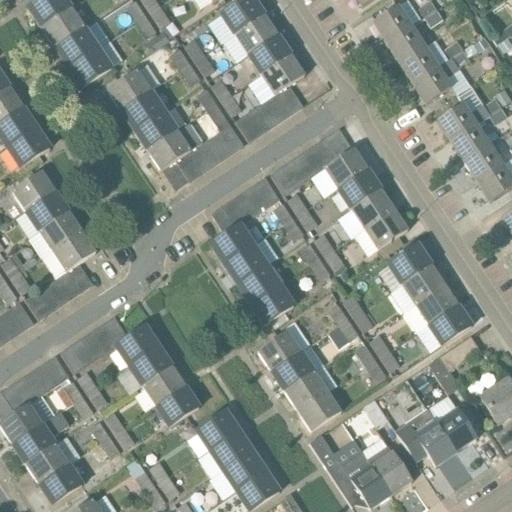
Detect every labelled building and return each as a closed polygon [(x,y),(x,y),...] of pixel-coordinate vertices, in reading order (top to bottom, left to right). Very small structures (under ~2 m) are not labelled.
[(10,0),(16,9),(27,2),(25,0),(10,0)] [(43,0),(27,11),(41,32),(72,11),(64,0),(43,0)] [(150,17),(160,10),(153,0),(142,0),(140,2),(150,17)] [(234,39),(263,19),(250,0),(247,0),(220,18),(234,39)] [(354,0),(361,11),(377,0),(354,0)] [(424,21),(437,13),(435,11),(431,4),(418,12),(424,21)] [(136,26),(146,19),(136,5),(126,11),(136,26)] [(385,47),(412,29),(406,20),(399,8),(372,26),(385,47)] [(160,10),(150,17),(160,32),(170,25),(160,10)] [(41,32),(54,52),(85,31),(72,11),(41,32)] [(437,13),(424,21),(430,30),(443,22),(437,13)] [(146,19),(136,26),(146,41),(155,34),(146,19)] [(247,59),(277,39),(263,19),(234,39),(247,59)] [(399,67),(426,49),(413,28),(412,29),(385,47),(399,67)] [(54,52),(68,72),(98,52),(85,31),(54,52)] [(168,43),(163,35),(143,48),(149,58),(169,44),(168,43)] [(261,79),(290,59),(277,39),(247,59),(261,79)] [(483,40),(473,47),(477,55),(478,56),(489,49),(483,40)] [(511,49),(507,42),(497,49),(502,57),(511,50),(511,49)] [(194,65),(204,58),(194,43),(184,50),(194,65)] [(445,53),(451,62),(463,54),(463,53),(457,44),(445,53)] [(426,108),(452,90),(447,81),(459,73),(457,71),(469,63),(468,61),(477,55),(473,47),(463,53),(463,54),(451,62),(439,69),(439,70),(412,88),(426,108)] [(439,70),(439,69),(426,49),(399,67),(412,88),(439,70)] [(98,52),(68,72),(81,92),(112,72),(98,52)] [(180,75),(190,68),(180,53),(170,59),(180,75)] [(204,58),(194,65),(204,80),(214,74),(204,58)] [(278,97),(289,90),(304,80),(290,59),(261,79),(274,99),(278,97)] [(190,68),(180,75),(190,90),(200,83),(190,68)] [(106,94),(120,114),(151,94),(137,73),(106,94)] [(0,97),(9,91),(0,78),(0,97)] [(221,105),(231,98),(221,83),(211,90),(221,105)] [(278,97),(291,117),(302,110),(289,90),(278,97)] [(0,125),(22,111),(9,91),(0,97),(0,125)] [(207,115),(217,108),(206,93),(196,99),(207,115)] [(493,100),(495,102),(501,111),(511,104),(504,93),(493,100)] [(120,114),(133,134),(164,114),(151,94),(120,114)] [(267,104),(280,124),(291,117),(278,97),(274,99),(267,104)] [(231,98),(221,105),(231,120),(242,113),(231,98)] [(477,127),(489,120),(501,111),(495,102),(483,110),(483,109),(470,117),(463,107),(436,124),(450,145),(477,127)] [(256,111),(270,132),(280,124),(267,104),(256,111)] [(217,108),(207,115),(217,130),(227,124),(217,108)] [(0,142),(6,151),(35,132),(22,111),(0,125),(0,142)] [(245,118),(259,139),(270,132),(256,111),(245,118)] [(501,111),(489,120),(495,129),(507,121),(501,111)] [(133,134),(147,154),(177,134),(164,114),(133,134)] [(245,118),(234,125),(248,146),(259,139),(245,118)] [(463,165),(490,147),(477,127),(450,145),(463,165)] [(218,136),(232,157),(243,149),(229,129),(218,136)] [(6,151),(19,172),(49,152),(35,132),(6,151)] [(175,165),(186,158),(190,154),(177,134),(147,154),(160,175),(175,165)] [(221,164),(232,157),(218,136),(208,143),(221,164)] [(210,171),(221,164),(208,143),(197,150),(210,171)] [(327,170),(338,163),(324,143),(313,150),(327,170)] [(477,186),(504,168),(496,157),(490,147),(463,165),(477,186)] [(200,178),(210,171),(197,150),(190,154),(186,158),(200,178)] [(316,178),(323,173),(327,170),(313,150),(303,157),(316,178)] [(337,193),(366,174),(353,153),(338,163),(327,170),(323,173),(337,193)] [(305,185),(316,178),(303,157),(292,165),(305,185)] [(189,185),(200,178),(186,158),(175,165),(189,185)] [(294,192),(305,185),(292,165),(281,172),(294,192)] [(511,191),(511,180),(509,177),(504,168),(477,186),(490,206),(511,191)] [(283,199),(294,192),(281,172),(270,179),(283,199)] [(350,214),(380,194),(366,174),(337,193),(350,214)] [(25,216),(55,196),(41,176),(11,195),(25,216)] [(267,210),(278,202),(265,182),(254,190),(267,210)] [(257,217),(267,210),(254,190),(243,197),(257,217)] [(350,214),(363,234),(393,214),(380,194),(350,214)] [(39,236),(68,216),(55,196),(25,216),(39,236)] [(246,224),(257,217),(243,197),(232,204),(246,224)] [(297,220),(308,213),(298,198),(287,205),(297,220)] [(235,231),(240,228),(246,224),(232,204),(222,211),(235,231)] [(283,229),(293,223),(283,208),(273,214),(283,229)] [(224,239),(235,231),(222,211),(211,218),(224,239)] [(308,213),(297,220),(307,235),(318,228),(308,213)] [(363,234),(377,254),(407,234),(393,214),(363,234)] [(511,239),(511,214),(500,222),(511,239)] [(39,236),(52,256),(81,236),(68,216),(39,236)] [(293,223),(283,229),(294,244),(303,238),(293,223)] [(209,248),(223,269),(253,248),(240,228),(235,231),(224,239),(209,248)] [(81,236),(52,256),(65,276),(67,275),(79,268),(95,257),(81,236)] [(324,260),(334,253),(324,237),(314,244),(324,260)] [(310,269),(319,263),(309,247),(300,254),(310,269)] [(223,269),(236,289),(267,269),(253,248),(223,269)] [(401,289),(430,270),(416,249),(387,269),(401,289)] [(334,253),(324,260),(334,275),(345,268),(334,253)] [(15,258),(10,261),(21,277),(26,273),(22,268),(15,258)] [(11,283),(21,277),(10,261),(0,268),(11,283)] [(319,263),(310,269),(320,284),(329,278),(319,263)] [(67,275),(81,295),(92,288),(79,268),(67,275)] [(236,289),(250,309),(280,289),(267,269),(236,289)] [(414,309),(443,289),(430,270),(401,289),(414,309)] [(67,275),(65,276),(57,282),(70,302),(81,295),(67,275)] [(21,277),(11,283),(21,299),(31,292),(21,277)] [(46,289),(59,310),(70,302),(57,282),(46,289)] [(6,286),(0,289),(0,296),(7,307),(16,301),(6,286)] [(35,296),(49,317),(59,310),(46,289),(35,296)] [(280,289),(250,309),(263,330),(269,326),(284,316),(294,309),(280,289)] [(427,329),(457,309),(443,289),(414,309),(427,329)] [(35,296),(24,303),(38,324),(49,317),(35,296)] [(353,321),(363,314),(353,299),(343,306),(353,321)] [(8,314),(22,334),(33,327),(19,307),(8,314)] [(338,330),(348,324),(338,308),(328,315),(338,330)] [(427,329),(441,350),(470,330),(457,309),(427,329)] [(0,325),(11,342),(22,334),(8,314),(0,319),(0,325)] [(363,314),(353,321),(363,336),(373,329),(363,314)] [(285,317),(284,316),(269,326),(271,327),(274,332),(288,322),(285,317)] [(117,349),(128,341),(114,321),(103,328),(117,349)] [(348,324),(338,330),(348,346),(358,339),(348,324)] [(0,348),(0,349),(11,342),(0,325),(0,348)] [(106,356),(114,350),(117,349),(103,328),(92,336),(106,356)] [(128,370),(157,351),(144,330),(128,341),(117,349),(114,350),(128,370)] [(257,355),(270,376),(301,355),(287,335),(257,355)] [(95,363),(106,356),(92,336),(82,343),(95,363)] [(380,361),(390,354),(380,339),(370,346),(380,361)] [(438,361),(448,375),(480,355),(470,340),(438,361)] [(84,370),(95,363),(82,343),(71,350),(84,370)] [(365,371),(375,364),(365,349),(355,356),(365,371)] [(74,378),(84,370),(71,350),(60,357),(74,378)] [(141,391),(171,371),(157,351),(128,370),(141,391)] [(390,354),(380,361),(390,376),(400,369),(390,354)] [(270,376),(284,396),(314,375),(301,355),(270,376)] [(365,371),(355,356),(349,360),(350,362),(356,371),(359,375),(365,371)] [(58,388),(68,381),(55,361),(44,368),(58,388)] [(448,375),(438,361),(428,368),(448,398),(459,391),(448,375)] [(375,364),(365,371),(375,386),(386,379),(375,364)] [(47,395),(58,388),(44,368),(33,375),(47,395)] [(141,391),(155,411),(184,391),(171,371),(141,391)] [(41,400),(47,395),(33,375),(22,382),(36,403),(41,400)] [(284,396),(297,416),(328,395),(314,375),(284,396)] [(87,398),(97,391),(95,389),(88,378),(87,376),(77,383),(87,398)] [(25,410),(28,408),(36,403),(22,382),(12,389),(25,410)] [(511,418),(511,391),(507,384),(480,402),(498,428),(511,418)] [(72,407),(82,401),(72,386),(62,392),(72,407)] [(14,417),(25,410),(12,389),(1,397),(14,417)] [(97,391),(87,398),(97,413),(107,406),(97,391)] [(155,411),(168,431),(198,411),(184,391),(155,411)] [(328,395),(297,416),(311,436),(341,416),(328,395)] [(0,426),(0,431),(11,448),(42,428),(54,420),(41,400),(36,403),(28,408),(25,410),(14,417),(1,397),(0,397),(0,424),(1,426),(0,426)] [(82,401),(72,407),(83,423),(93,416),(82,401)] [(364,411),(378,432),(389,425),(374,404),(364,411)] [(396,438),(415,466),(427,458),(434,470),(454,457),(435,427),(427,413),(406,427),(408,430),(396,438)] [(435,427),(454,457),(475,443),(456,413),(435,427)] [(195,435),(208,455),(238,435),(224,415),(195,435)] [(11,448),(25,468),(55,448),(50,440),(68,428),(60,416),(54,420),(42,428),(11,448)] [(114,438),(124,431),(113,416),(104,423),(114,438)] [(100,448),(109,441),(99,426),(90,432),(100,448)] [(124,431),(114,438),(124,453),(134,446),(124,431)] [(222,475),(251,455),(238,435),(208,455),(222,475)] [(322,468),(333,461),(319,440),(308,447),(322,468)] [(100,448),(100,449),(108,459),(109,461),(110,463),(119,456),(109,441),(100,448)] [(25,468),(38,488),(68,468),(55,448),(25,468)] [(236,495),(265,476),(251,455),(222,475),(236,495)] [(370,470),(390,500),(411,486),(391,456),(370,470)] [(361,457),(341,471),(337,464),(325,472),(351,511),(363,503),(368,511),(371,511),(390,500),(370,470),(361,457)] [(159,488),(169,481),(159,466),(149,472),(159,488)] [(52,509),(82,489),(68,468),(38,488),(52,509)] [(145,497),(155,491),(144,475),(135,481),(145,497)] [(236,495),(246,511),(254,511),(279,496),(265,476),(236,495)] [(169,481),(159,488),(170,503),(179,497),(169,481)] [(155,491),(145,497),(155,511),(165,506),(155,491)] [(298,511),(290,498),(279,505),(283,511),(298,511)] [(78,511),(98,511),(92,503),(78,511)]
